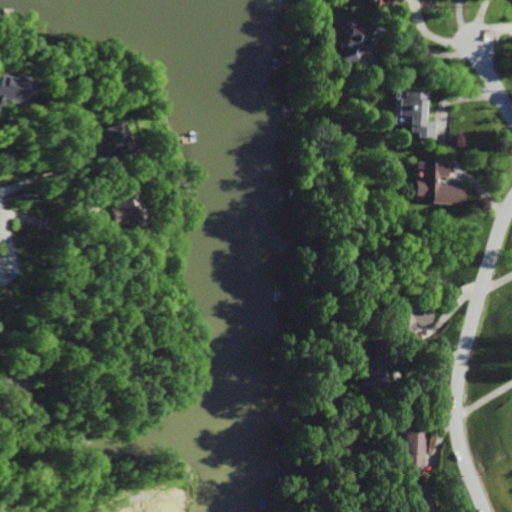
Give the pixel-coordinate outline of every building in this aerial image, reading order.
[(366,0),(373,9),(383,0),(366,0)] [(333,61),(357,64),(362,33),(368,34),(369,24),(339,19),(333,61)] [(0,100),(17,103),(20,81),(0,78),(0,100)] [(424,91),(399,90),(399,99),(392,98),(391,116),(400,116),(399,126),(409,127),(408,139),(431,139),(432,122),(423,122),(424,91)] [(115,148),(110,122),(86,127),(91,153),(115,148)] [(455,187),(431,186),(431,177),(439,178),(440,160),(426,159),(426,163),(407,162),(405,197),(420,198),(420,203),(454,205),(455,187)] [(124,219),(117,187),(95,192),(101,223),(124,219)] [(389,332),(409,333),(409,325),(428,326),(429,307),(390,306),(389,332)] [(381,388),(381,361),(359,361),(359,388),(381,388)] [(421,468),(422,432),(395,432),(394,467),(421,468)] [(421,511),(422,491),(403,490),(402,511),(421,511)]
